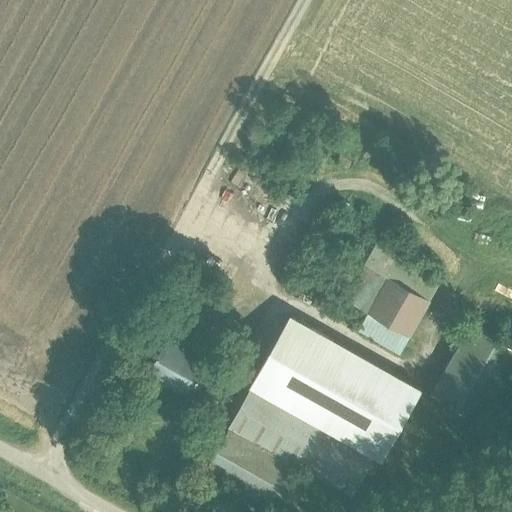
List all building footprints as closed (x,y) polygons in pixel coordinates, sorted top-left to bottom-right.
[(346,298),(364,309),(354,326),(400,353),(442,279),(378,242),(346,298)] [(420,387),(293,315),(278,341),(253,387),(374,455),(375,455),(380,458),(420,387)] [(431,393),(484,423),(511,373),(511,345),(472,323),(431,393)] [(148,373),(190,396),(209,362),(159,334),(153,345),(161,349),(148,373)] [(275,509),(300,466),(351,494),(374,455),(253,387),(230,427),(206,470),(275,509)]
